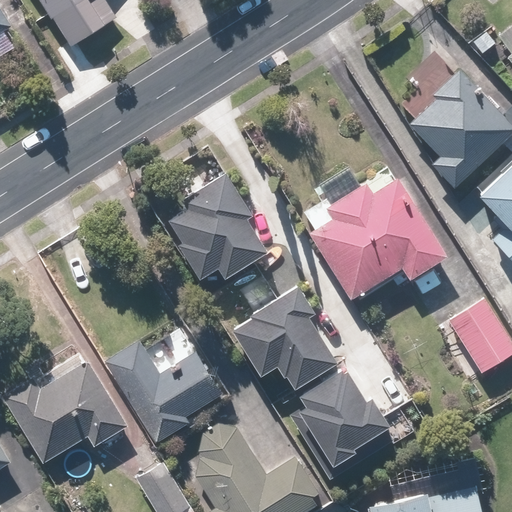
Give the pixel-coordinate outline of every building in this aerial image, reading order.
[(42,0),(71,46),(120,16),(109,0),(42,0)] [(0,32),(13,24),(0,2),(0,32)] [(433,163),(456,186),(511,132),(511,118),(461,66),(434,92),(438,96),(411,122),(442,154),(433,163)] [(493,236),(511,255),(511,162),(480,193),(499,212),(493,217),(503,227),(493,236)] [(259,212),(230,168),(184,197),(189,204),(168,218),(206,276),(224,265),(231,275),(272,248),(252,216),(259,212)] [(335,217),(310,232),(352,297),(402,265),(411,278),(450,253),(399,175),(375,191),(368,180),(328,206),(335,217)] [(230,318),(260,364),(274,355),(293,383),(339,353),(310,307),(318,302),(299,274),(230,318)] [(451,319),(483,371),(511,353),(511,335),(488,296),(451,319)] [(142,337),(107,358),(157,442),(192,421),(188,413),(226,391),(200,348),(162,370),(142,337)] [(34,375),(4,393),(45,460),(90,433),(96,444),(131,424),(91,357),(41,387),(34,375)] [(303,397),(288,406),(329,473),(398,432),(372,389),(366,393),(344,357),(296,385),(303,397)] [(204,510),(205,511),(304,511),(325,500),(298,455),(268,473),(251,445),(249,442),(237,426),(220,420),(204,430),(200,448),(203,453),(196,473),(215,504),(204,510)] [(0,466),(14,458),(0,435),(0,466)] [(162,459),(136,475),(158,511),(182,511),(191,507),(162,459)] [(484,511),(477,482),(432,493),(430,488),(371,502),(373,511),(484,511)]
